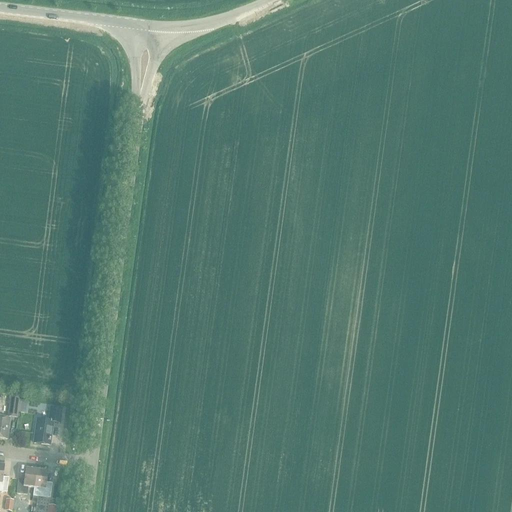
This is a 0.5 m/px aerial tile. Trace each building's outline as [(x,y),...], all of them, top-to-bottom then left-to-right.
[(8,417),(16,418),(18,398),(10,397),(8,417)] [(52,423),(59,424),(61,410),(50,408),(48,422),(36,420),(33,444),(49,446),(52,423)] [(0,439),(6,440),(9,420),(0,418),(0,439)] [(0,466),(0,492),(6,493),(8,478),(2,478),(4,467),(0,466)] [(34,489),(36,471),(25,470),(23,480),(18,479),(16,494),(26,496),(28,488),(34,489)] [(36,471),(34,489),(40,489),(39,497),(50,499),(51,484),(45,483),(47,473),(36,471)] [(4,511),(10,511),(11,511),(13,501),(6,500),(4,511)]
